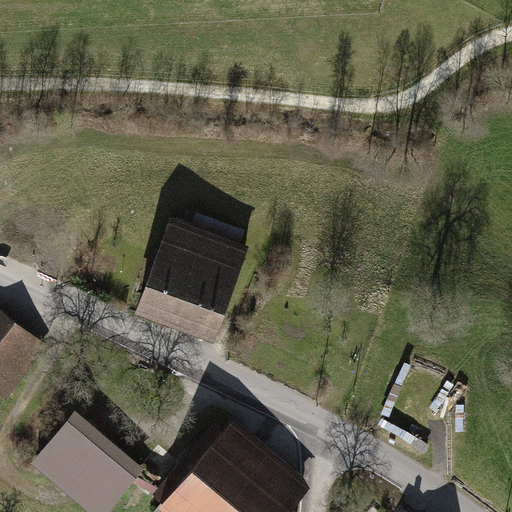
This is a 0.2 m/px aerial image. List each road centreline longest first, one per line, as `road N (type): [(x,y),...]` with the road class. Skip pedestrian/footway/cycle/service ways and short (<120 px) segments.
road 1 (track): [(511,34),(485,42),(407,105),(357,108),(158,85),(0,84)]
road 2 (tertiary): [(0,273),(332,439),(448,511)]
